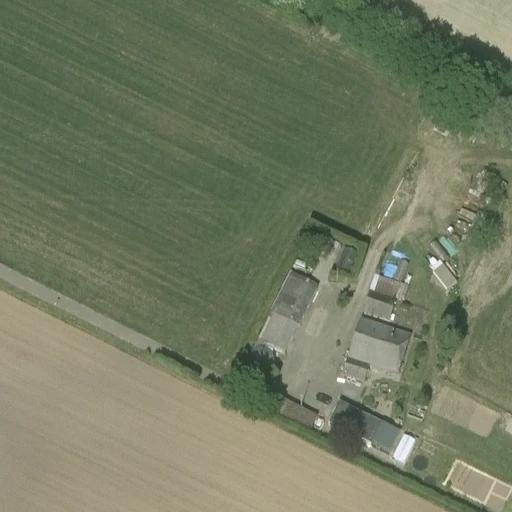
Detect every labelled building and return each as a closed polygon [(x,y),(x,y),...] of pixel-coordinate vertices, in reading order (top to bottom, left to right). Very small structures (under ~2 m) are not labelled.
[(358,255),(344,250),(335,273),(350,279),(358,255)] [(448,297),(457,289),(440,268),(430,275),(448,297)] [(406,288),(374,278),(362,316),(389,324),(396,303),(401,305),(406,288)] [(269,348),(285,355),(306,309),(313,295),(286,282),(279,296),(257,342),(256,346),(267,350),(269,348)] [(409,338),(362,322),(344,377),(363,384),(368,368),(396,378),(409,338)] [(338,405),(328,426),(389,457),(399,435),(338,405)] [(304,411),(299,423),(315,430),(321,418),(304,411)]
